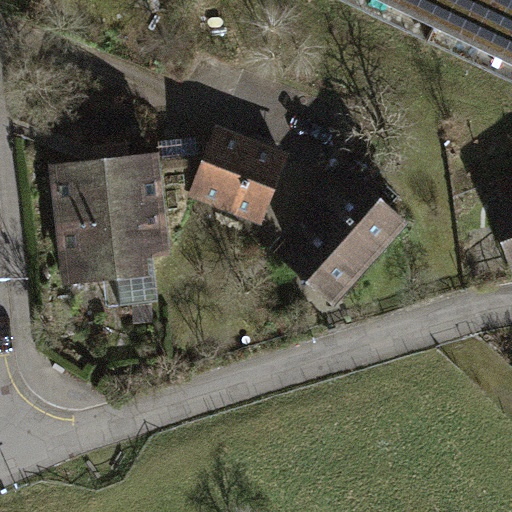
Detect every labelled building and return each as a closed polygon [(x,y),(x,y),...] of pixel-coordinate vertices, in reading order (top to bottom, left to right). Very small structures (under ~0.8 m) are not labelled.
[(511,0),(382,0),(511,61),(511,0)] [(192,202),(265,230),(293,158),(219,130),(192,202)] [(48,167),(61,279),(107,274),(110,304),(151,299),(146,251),(156,250),(147,165),(100,171),(99,162),(48,167)] [(317,204),(271,254),(338,315),(415,231),(345,167),(313,201),(317,204)] [(511,187),(486,197),(511,272),(511,187)]
